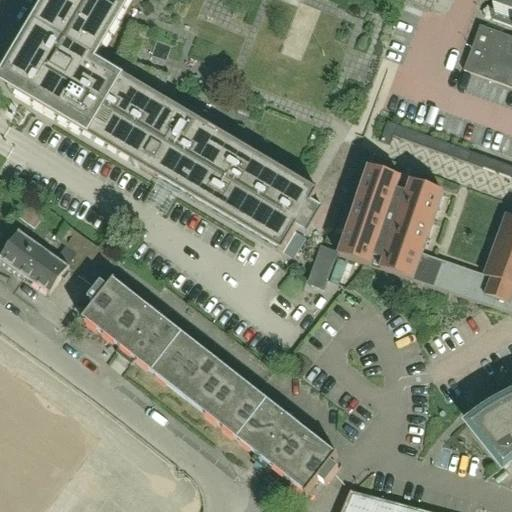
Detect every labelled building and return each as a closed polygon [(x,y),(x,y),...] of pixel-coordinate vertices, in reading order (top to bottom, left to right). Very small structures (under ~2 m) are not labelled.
[(50,0),(29,38),(5,78),(38,98),(33,107),(283,255),(297,232),(303,236),(309,239),(325,213),(320,210),(313,206),(319,195),(96,62),(132,0),(50,0)] [(511,0),(499,0),(495,13),(511,19),(511,0)] [(511,39),(480,28),(464,73),(511,90),(511,39)] [(380,144),(376,155),(511,204),(511,169),(388,123),(380,144)] [(434,290),(442,269),(421,262),(443,195),(411,183),(410,187),(405,185),(400,184),(401,180),(369,169),(338,258),(361,266),(434,290)] [(34,231),(46,214),(29,202),(17,219),(34,231)] [(434,290),(511,316),(511,218),(506,217),(499,238),(495,237),(494,239),(498,240),(497,244),(493,243),(489,254),(493,255),(491,259),(488,258),(487,259),(491,260),(485,278),(443,264),(442,269),(434,290)] [(116,263),(66,226),(55,241),(77,257),(68,270),(68,271),(97,292),(116,263)] [(68,270),(20,236),(19,235),(0,261),(0,267),(23,284),(25,281),(48,297),(48,298),(49,299),(68,271),(68,270)] [(325,291),(336,258),(338,259),(338,257),(322,251),(310,286),(325,291)] [(106,340),(135,302),(115,286),(116,284),(115,284),(109,291),(102,286),(90,301),(97,307),(88,318),(83,324),(84,325),(85,323),(106,340)] [(125,360),(159,317),(153,312),(151,314),(135,302),(106,340),(120,350),(116,355),(118,356),(125,360)] [(147,372),(177,335),(164,325),(166,322),(159,317),(125,360),(131,365),(130,366),(132,368),(135,363),(147,372)] [(167,388),(196,350),(177,335),(147,372),(167,388)] [(186,403),(216,365),(196,350),(167,388),(186,403)] [(206,418),(235,380),(216,365),(186,403),(206,418)] [(225,433),(254,395),(235,380),(206,418),(225,433)] [(244,448),(274,410),(254,395),(225,433),(244,448)] [(511,400),(502,406),(494,410),(490,413),(484,417),(471,425),(478,434),(497,458),(511,460),(511,400)] [(261,468),(296,424),(289,419),(287,421),(274,410),(244,448),(256,458),(253,462),(255,464),(255,463),(261,468)] [(286,481),(316,443),(301,431),(302,429),(296,424),(261,468),(267,472),(266,473),(268,475),(272,470),(286,481)] [(326,487),(338,471),(332,466),(339,459),(338,458),(336,459),(316,443),(286,481),(300,491),(307,497),(306,499),(307,499),(320,483),(326,487)] [(420,511),(351,494),(343,511),(420,511)]
